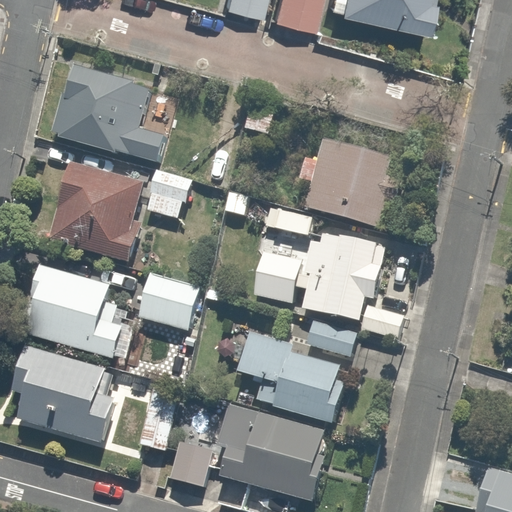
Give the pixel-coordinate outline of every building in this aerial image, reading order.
[(267,0),(225,0),(224,6),(263,16),(267,0)] [(319,0),(278,0),(273,19),(311,30),(319,0)] [(433,0),(332,0),(330,12),(427,30),(433,0)] [(146,126),(156,82),(73,63),(56,138),(165,164),(172,133),(146,126)] [(277,139),(283,100),(250,95),(244,133),(277,139)] [(212,140),(236,144),(241,110),(217,107),(212,140)] [(235,151),(211,147),(206,182),(230,185),(235,151)] [(326,148),(323,162),(306,158),(302,180),(318,183),(311,214),(390,231),(405,165),(326,148)] [(149,220),(139,218),(146,179),(78,166),(62,249),(130,263),(140,264),(149,220)] [(198,177),(163,168),(151,214),(186,223),(198,177)] [(224,189),(221,216),(251,218),(254,192),(224,189)] [(269,208),(265,227),(316,237),(320,218),(269,208)] [(268,256),(259,301),(299,309),(303,290),(311,292),(307,311),(361,322),(369,286),(381,288),(390,247),(327,234),(325,244),(314,242),(312,247),(262,237),(259,254),(268,256)] [(118,287),(41,265),(22,332),(119,359),(131,315),(112,309),(118,287)] [(205,290),(152,277),(143,317),(196,329),(205,290)] [(408,316),(372,305),(365,330),(401,341),(408,316)] [(361,334),(313,324),(308,352),(356,361),(361,334)] [(337,423),(351,369),(298,355),(300,346),(251,334),(240,376),(264,382),(259,403),(337,423)] [(110,394),(117,371),(29,345),(15,393),(29,396),(21,423),(102,446),(117,396),(110,394)] [(172,452),(186,390),(160,384),(146,446),(172,452)] [(227,402),(215,446),(229,449),(221,476),(316,503),(336,432),(227,402)] [(205,490),(217,450),(184,441),(172,480),(205,490)] [(479,511),(511,511),(511,476),(504,474),(488,471),(479,511)]
